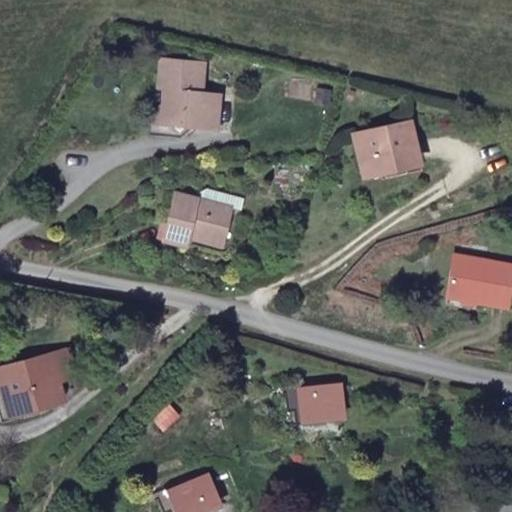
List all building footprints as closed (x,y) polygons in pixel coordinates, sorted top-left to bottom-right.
[(215,69),(170,66),(168,95),(173,95),(171,116),(165,116),(164,133),(182,136),(190,141),(199,131),(207,131),(207,138),(228,141),(231,105),(212,104),(215,69)] [(407,160),(417,158),(410,135),(360,148),(369,189),(388,183),(411,178),(407,160)] [(421,156),(417,158),(407,160),(411,178),(388,183),(390,192),(428,182),(421,156)] [(212,197),(208,207),(241,216),(253,219),(255,209),(212,197)] [(241,216),(208,207),(183,200),(171,247),(192,252),(194,246),(198,238),(232,249),(241,216)] [(198,238),(194,246),(229,256),(232,249),(198,238)] [(503,317),(508,288),(508,279),(448,269),(440,314),(455,315),(455,310),(472,312),(471,317),(501,323),(503,317)] [(511,288),(508,288),(503,317),(511,318),(511,288)] [(59,344),(0,365),(0,370),(11,405),(49,392),(43,373),(65,365),(59,344)] [(43,373),(49,392),(52,402),(65,365),(43,373)] [(11,405),(0,370),(0,402),(5,417),(52,402),(49,392),(11,405)] [(310,398),(264,405),(269,439),(316,430),(310,398)] [(177,511),(172,499),(141,511),(177,511)]
